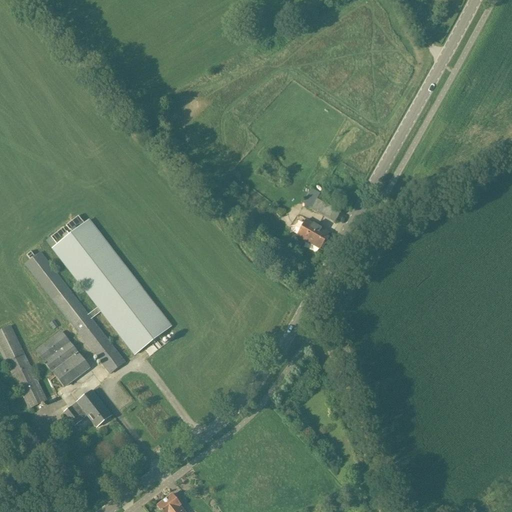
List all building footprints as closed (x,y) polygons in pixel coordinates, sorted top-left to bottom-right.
[(311,189),(303,203),(312,209),(311,210),(335,223),(344,207),(344,206),(321,193),(321,194),(320,194),(311,189)] [(272,204),(269,209),(280,218),(284,214),(272,204)] [(30,261),(25,265),(69,323),(77,333),(109,376),(126,363),(125,362),(94,321),(93,322),(92,319),(100,313),(133,356),(134,356),(170,329),(171,327),(89,220),(84,224),(78,217),(66,226),(71,234),(68,236),(63,229),(46,242),(52,249),(97,309),(88,316),(40,253),(34,257),(31,253),(26,256),(30,261)] [(306,221),(296,237),(320,250),(329,234),(306,221)] [(11,326),(0,331),(0,353),(5,365),(7,365),(29,411),(47,401),(25,355),(11,326)] [(61,332),(36,352),(64,389),(90,369),(61,332)] [(76,404),(64,413),(74,427),(86,416),(96,429),(111,417),(92,391),(76,404)] [(44,421),(29,433),(49,460),(64,448),(44,421)] [(172,495),(157,507),(161,511),(183,511),(179,507),(180,506),(172,495)]
